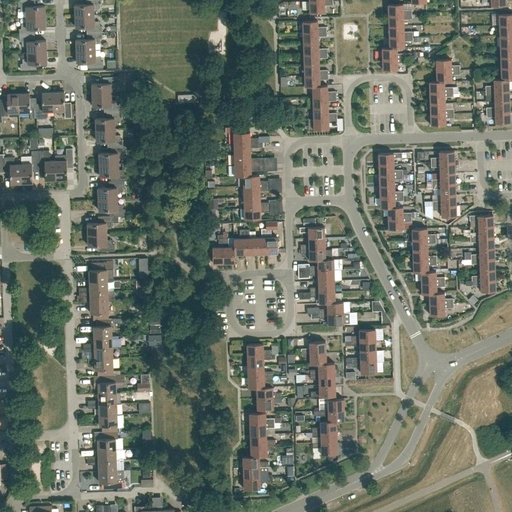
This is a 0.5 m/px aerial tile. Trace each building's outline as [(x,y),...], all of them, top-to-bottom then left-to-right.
[(21,11),(26,11),(26,17),(45,17),(45,5),(34,6),(33,0),(20,0),(18,0),(18,7),(21,6),(21,11)] [(85,0),(86,4),(75,4),(75,16),(94,15),(94,9),(99,9),(99,4),(101,4),(100,0),(85,0)] [(324,5),(333,5),(332,0),(329,0),(309,1),(310,12),(325,11),(324,5)] [(403,3),(391,4),(388,4),(388,15),(412,14),(411,9),(403,10),(403,3)] [(511,13),(499,14),(499,25),(511,24),(511,13)] [(403,19),(412,19),(412,14),(388,15),(389,26),(404,25),(403,19)] [(75,27),(86,26),(87,33),(102,32),(102,26),(100,26),(99,21),(94,21),(94,15),(75,16),(75,27)] [(21,28),(19,29),(19,35),(35,34),(34,28),(46,28),(45,17),(26,17),(26,24),(21,24),(21,28)] [(317,20),(302,21),(303,32),(326,31),(326,26),(318,27),(317,20)] [(511,24),(499,25),(499,36),(511,35),(511,24)] [(412,31),(404,31),(404,25),(389,26),(389,37),(412,36),(412,31)] [(318,36),(326,36),(326,31),(303,32),(303,43),(318,42),(318,36)] [(100,39),(102,38),(102,32),(87,33),(87,39),(76,39),(76,50),(95,50),(95,43),(100,43),(100,39)] [(22,46),(27,46),(27,52),(46,51),(46,40),(35,41),(35,34),(19,35),(20,41),(22,41),(22,46)] [(511,35),(499,36),(500,47),(511,46),(511,35)] [(404,41),(413,41),(412,36),(389,37),(389,47),(397,47),(404,47),(404,41)] [(327,48),(318,48),(318,42),(303,43),(304,54),(327,53),(327,48)] [(511,46),(500,47),(500,57),(511,56),(511,46)] [(406,58),(405,53),(397,53),(397,47),(389,47),(382,47),(382,59),(406,58)] [(101,56),(95,56),(95,50),(76,50),(76,61),(88,61),(88,67),(103,67),(103,60),(101,60),(101,56)] [(36,63),(47,63),(46,51),(27,52),(28,58),(22,58),(23,63),(20,63),(21,70),(36,69),(36,63)] [(319,58),(327,58),(327,53),(304,54),(304,64),(319,64),(319,58)] [(511,56),(500,57),(501,68),(511,67),(511,56)] [(397,63),(406,62),(406,58),(382,59),(383,70),(398,69),(397,63)] [(451,59),(436,59),(436,70),(460,70),(459,65),(451,65),(451,59)] [(328,70),(319,70),(319,64),(304,64),(304,75),(328,74),(328,70)] [(511,67),(501,68),(501,79),(509,79),(511,78),(511,67)] [(451,75),(460,74),(460,70),(436,70),(436,81),(444,81),(451,81),(451,75)] [(304,75),(305,86),(312,86),(320,85),(319,79),(328,79),(328,74),(304,75)] [(103,83),(92,83),(92,95),(111,94),(111,88),(116,88),(116,83),(118,83),(118,76),(103,77),(103,83)] [(494,85),(485,86),(485,90),(509,89),(509,79),(501,79),(494,79),(494,85)] [(453,91),(453,87),(444,87),(444,81),(436,81),(429,81),(429,92),(453,91)] [(336,96),(336,91),(327,91),(327,85),(320,85),(312,86),(313,96),(336,96)] [(485,90),(486,95),(494,95),(494,101),(509,100),(509,89),(485,90)] [(54,111),(65,110),(65,118),(71,117),(71,102),(65,102),(64,91),(53,92),(54,111)] [(445,102),(444,96),(453,96),(453,91),(429,92),(430,103),(445,102)] [(36,119),(43,118),(46,118),(47,118),(48,117),(48,111),(54,111),(53,92),(42,92),(42,103),(36,103),(37,118),(36,118),(36,119)] [(1,99),(2,116),(8,115),(8,112),(19,112),(18,93),(7,93),(7,98),(1,99)] [(19,112),(30,112),(30,118),(36,118),(37,118),(36,103),(36,97),(30,98),(29,93),(18,93),(19,112)] [(117,100),(111,100),(111,94),(92,95),(92,106),(104,105),(104,112),(106,112),(119,111),(119,105),(117,105),(117,100)] [(328,101),(336,100),(336,96),(313,96),(313,107),(328,107),(328,101)] [(495,107),(486,107),(486,112),(510,111),(509,100),(494,101),(495,107)] [(453,108),(445,109),(445,102),(430,103),(430,114),(454,113),(453,108)] [(337,112),(328,113),(328,107),(313,107),(313,118),(337,117),(337,112)] [(115,129),(115,122),(120,122),(120,118),(122,117),(121,111),(119,111),(106,112),(107,118),(95,118),(96,129),(115,129)] [(495,123),(510,122),(510,111),(486,112),(486,117),(495,116),(495,123)] [(430,114),(431,125),(445,124),(445,118),(454,118),(454,113),(430,114)] [(328,122),(337,122),(337,118),(337,117),(313,118),(314,129),(329,129),(328,122)] [(96,129),(96,140),(107,140),(107,146),(110,146),(123,146),(122,139),(120,139),(120,135),(115,135),(115,129),(96,129)] [(238,132),(233,132),(234,143),(259,142),(258,137),(250,138),(250,131),(238,132)] [(250,147),(259,147),(259,142),(234,143),(234,154),(250,153),(250,147)] [(110,152),(99,153),(99,164),(118,163),(118,157),(123,157),(123,152),(125,152),(125,146),(123,146),(110,146),(110,152)] [(55,155),(56,160),(56,179),(67,179),(67,167),(73,167),(73,148),(66,148),(66,154),(55,155)] [(39,171),(38,168),(38,156),(38,150),(31,151),(32,156),(21,156),(21,164),(22,183),(33,182),(32,171),(38,171),(39,171)] [(45,180),(56,179),(56,160),(49,160),(49,150),(38,150),(38,156),(38,168),(45,168),(45,180)] [(439,157),(431,157),(431,162),(454,161),(454,150),(439,151),(439,157)] [(402,152),(378,153),(379,164),(393,164),(393,158),(402,157),(402,152)] [(250,153),(234,154),(235,165),(265,164),(265,159),(259,159),(251,159),(250,153)] [(10,183),(22,183),(21,164),(15,164),(15,157),(3,157),(4,172),(10,172),(10,183)] [(431,167),(440,167),(440,173),(455,172),(454,161),(431,162),(431,167)] [(99,164),(100,175),(111,175),(111,181),(124,181),(126,181),(126,174),(124,174),(124,170),(119,170),(118,163),(99,164)] [(235,165),(235,176),(243,176),(243,175),(251,175),(251,169),(265,168),(265,164),(235,165)] [(402,174),(402,169),(394,170),(393,164),(379,164),(379,175),(402,174)] [(440,179),(431,179),(432,184),(455,183),(455,172),(440,173),(440,179)] [(268,185),(268,180),(259,181),(259,174),(251,175),(243,175),(243,176),(243,186),(268,185)] [(394,185),(394,179),(403,179),(402,174),(379,175),(379,186),(394,185)] [(109,187),(98,188),(98,199),(117,198),(117,192),(122,192),(122,187),(124,187),(124,181),(111,181),(109,181),(109,187)] [(432,189),(440,188),(441,194),(455,194),(455,183),(432,184),(432,189)] [(260,190),(268,190),(268,185),(243,186),(244,197),(260,196),(260,190)] [(403,196),(403,191),(394,191),(394,185),(379,186),(380,196),(403,196)] [(441,200),(432,201),(432,205),(456,204),(455,194),(441,194),(441,200)] [(269,202),(260,202),(260,196),(244,197),(244,208),(269,207),(269,202)] [(395,201),(403,200),(403,196),(380,196),(380,208),(387,207),(395,207),(395,206),(395,201)] [(98,199),(98,210),(110,209),(110,216),(113,216),(125,215),(125,209),(123,209),(123,204),(117,204),(117,198),(98,199)] [(209,198),(209,208),(218,208),(218,198),(209,198)] [(432,205),(433,210),(441,210),(441,216),(456,216),(456,204),(432,205)] [(411,217),(411,212),(403,212),(402,206),(395,206),(395,207),(387,207),(388,218),(411,217)] [(245,219),(261,218),(260,212),(269,212),(269,207),(244,208),(245,219)] [(469,220),(478,220),(478,226),(493,226),(493,214),(469,215),(469,220)] [(107,233),(106,227),(112,227),(112,222),(114,222),(113,216),(110,216),(98,216),(98,222),(87,223),(88,234),(107,233)] [(403,222),(411,222),(411,217),(388,218),(388,229),(403,228),(403,222)] [(278,253),(277,236),(271,237),(271,229),(277,228),(277,221),(266,222),(266,228),(267,253),(278,253)] [(300,232),(308,232),(308,238),(325,237),(324,226),(299,227),(300,232)] [(478,232),(470,232),(470,237),(494,236),(493,226),(478,226),(478,232)] [(261,228),(261,237),(255,237),(256,253),(267,253),(266,228),(261,228)] [(427,228),(412,228),(412,239),(436,239),(435,234),(427,234),(427,228)] [(244,229),(240,229),(240,238),(233,238),(234,246),(234,254),(235,254),(245,254),(244,229)] [(249,237),(249,229),(244,229),(245,254),(256,253),(255,237),(249,237)] [(112,239),(107,240),(107,233),(88,234),(88,245),(99,245),(99,251),(115,251),(114,244),(112,244),(112,239)] [(470,242),(479,242),(479,248),(494,247),(494,236),(470,237),(470,242)] [(309,244),(300,244),(300,249),(325,248),(325,237),(308,238),(309,244)] [(212,247),(213,263),(224,263),(223,238),(218,238),(219,247),(212,247)] [(224,263),(235,262),(235,254),(234,254),(234,246),(228,246),(228,238),(223,238),(224,263)] [(427,243),(436,243),(436,239),(412,239),(412,250),(427,250),(427,243)] [(479,254),(471,254),(471,259),(494,258),(494,247),(479,248),(479,254)] [(309,260),(317,260),(317,259),(325,259),(325,248),(300,249),(300,254),(309,253),(309,260)] [(436,255),(428,255),(427,250),(412,250),(413,261),(436,260),(436,255)] [(298,271),(309,270),(334,269),(333,258),(325,259),(317,259),(317,260),(317,265),(309,265),(309,263),(298,264),(298,271)] [(471,264),(480,263),(480,269),(495,269),(494,258),(471,259),(471,264)] [(413,261),(413,272),(421,272),(421,271),(428,271),(428,265),(437,265),(436,260),(413,261)] [(89,269),(89,280),(107,280),(113,279),(113,275),(113,266),(113,261),(106,261),(107,262),(91,263),(91,269),(89,269)] [(148,269),(140,270),(140,278),(148,278),(148,269)] [(334,280),(334,269),(309,270),(298,271),(298,278),(309,277),(309,275),(318,275),(318,281),(334,280)] [(480,275),(471,276),(472,280),(495,279),(495,269),(480,269),(480,275)] [(445,281),(444,277),(436,277),(436,270),(428,271),(421,271),(421,272),(421,282),(445,281)] [(481,291),(495,291),(495,279),(472,280),(472,285),(480,285),(481,291)] [(108,290),(107,280),(89,280),(90,291),(108,290)] [(318,287),(310,287),(310,292),(335,291),(334,280),(318,281),(318,287)] [(436,286),(445,286),(445,281),(421,282),(422,293),(429,293),(436,292),(436,286)] [(90,297),(90,302),(108,301),(115,301),(115,290),(108,291),(108,290),(90,291),(87,291),(79,292),(79,295),(85,295),(86,297),(90,297)] [(327,302),(335,302),(335,301),(335,291),(310,292),(299,293),(299,299),(310,298),(310,297),(319,296),(319,303),(327,302)] [(444,298),(444,292),(436,292),(429,293),(429,303),(453,303),(453,298),(444,298)] [(381,311),(384,311),(379,300),(375,300),(372,300),(373,311),(381,311)] [(90,302),(91,313),(93,313),(93,319),(95,319),(109,319),(108,301),(90,302)] [(319,307),(307,307),(307,314),(311,313),(311,314),(319,313),(343,312),(343,301),(341,301),(335,301),(335,302),(327,302),(327,308),(319,308),(319,307)] [(429,303),(430,315),(445,314),(444,308),(453,308),(453,303),(429,303)] [(319,313),(311,314),(311,318),(319,318),(327,318),(328,324),(336,324),(344,323),(349,323),(349,312),(343,312),(319,313)] [(121,318),(111,318),(109,319),(95,319),(96,325),(93,325),(94,337),(112,336),(111,323),(121,322),(121,318)] [(359,335),(351,336),(351,340),(376,339),(375,328),(359,329),(359,335)] [(94,337),(94,347),(112,347),(119,346),(119,336),(112,336),(94,337)] [(360,351),(376,350),(376,339),(351,340),(351,345),(360,345),(360,351)] [(309,348),(301,348),(301,353),(326,352),(325,341),(309,342),(309,348)] [(263,343),(247,344),(247,355),(272,354),(272,349),(263,350),(263,343)] [(151,346),(152,355),(162,354),(161,345),(151,346)] [(94,347),(95,358),(113,357),(112,347),(94,347)] [(352,362),(376,361),(376,350),(360,351),(360,357),(351,357),(352,362)] [(301,358),(310,357),(310,364),(318,364),(318,363),(326,363),(326,352),(301,353),(301,358)] [(263,359),(272,359),(272,354),(247,355),(247,366),(264,365),(263,359)] [(100,375),(94,375),(94,376),(98,375),(98,376),(100,375),(113,375),(116,375),(121,375),(120,374),(120,370),(113,371),(113,357),(95,358),(95,369),(99,369),(100,375)] [(361,373),(377,372),(376,361),(352,362),(352,367),(360,366),(361,373)] [(318,369),(310,370),(310,374),(335,373),(334,362),(326,363),(318,363),(318,364),(318,369)] [(272,371),(264,371),(264,365),(247,366),(248,376),(273,376),(272,371)] [(292,370),(292,378),(301,378),(301,370),(292,370)] [(310,379),(319,379),(319,385),(335,384),(335,373),(310,374),(310,379)] [(94,387),(98,387),(98,393),(116,392),(116,386),(125,385),(124,374),(120,374),(121,375),(116,375),(113,375),(100,375),(98,376),(98,375),(94,376),(94,387)] [(248,376),(248,388),(256,387),(264,387),(264,386),(264,381),(273,380),(273,376),(248,376)] [(137,383),(137,391),(150,391),(149,382),(137,383)] [(310,391),(311,396),(335,395),(335,384),(319,385),(319,391),(310,391)] [(281,397),(281,392),(273,392),(272,386),(264,386),(264,387),(256,387),(257,398),(281,397)] [(117,403),(121,403),(121,392),(116,392),(98,393),(99,404),(117,403)] [(257,398),(257,409),(273,408),(273,402),(282,402),(281,397),(257,398)] [(328,405),(319,405),(319,410),(344,409),(344,398),(327,399),(328,405)] [(117,414),(117,403),(99,404),(99,414),(117,414)] [(344,409),(319,410),(314,410),(314,415),(319,415),(320,421),(328,420),(328,421),(336,420),(336,421),(344,420),(344,409)] [(266,418),(265,412),(249,412),(250,423),(274,423),(274,418),(266,418)] [(99,414),(99,426),(102,426),(102,432),(115,431),(118,431),(117,414),(99,414)] [(320,427),(312,427),(312,432),(337,431),(336,421),(336,420),(328,421),(328,420),(320,421),(320,427)] [(266,428),(274,427),(274,423),(250,423),(250,434),(266,434),(266,428)] [(94,438),(97,438),(98,449),(116,449),(115,438),(118,438),(118,431),(115,431),(102,432),(94,432),(94,438)] [(312,432),(312,437),(321,437),(321,442),(321,443),(337,442),(337,431),(312,432)] [(275,439),(266,440),(266,434),(250,434),(250,445),(275,444),(275,439)] [(321,454),(337,453),(337,442),(321,443),(321,442),(312,443),(312,448),(321,447),(321,454)] [(267,449),(275,449),(275,444),(250,445),(251,455),(251,456),(259,455),(259,456),(267,456),(267,449)] [(123,459),(123,448),(116,449),(98,449),(98,460),(123,459)] [(268,466),(268,461),(259,461),(259,456),(259,455),(251,456),(251,455),(243,456),(243,467),(259,466),(259,467),(268,466)] [(117,470),(123,470),(123,459),(98,460),(99,471),(117,470)] [(268,477),(268,472),(259,472),(259,467),(259,466),(243,467),(243,478),(268,477)] [(99,471),(99,482),(101,482),(102,488),(117,488),(117,470),(99,471)] [(150,482),(150,474),(137,475),(138,483),(150,482)] [(260,482),(268,482),(268,477),(243,478),(244,489),(260,488),(260,482)]
